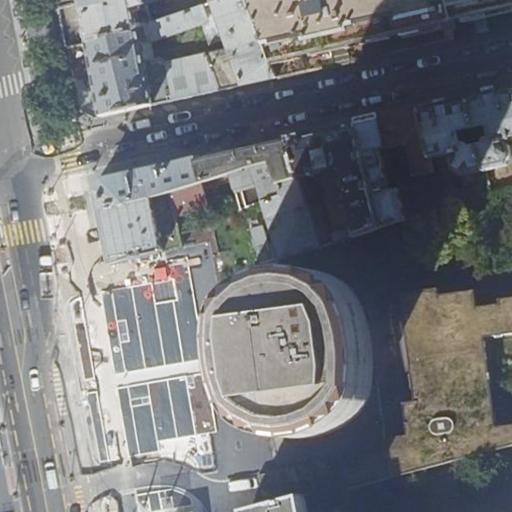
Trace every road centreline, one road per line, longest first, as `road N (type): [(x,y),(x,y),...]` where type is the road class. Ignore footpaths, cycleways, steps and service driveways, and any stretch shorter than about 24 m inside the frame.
road 1 (residential): [(511,57),(69,155),(0,163)]
road 2 (primary): [(0,186),(61,511)]
